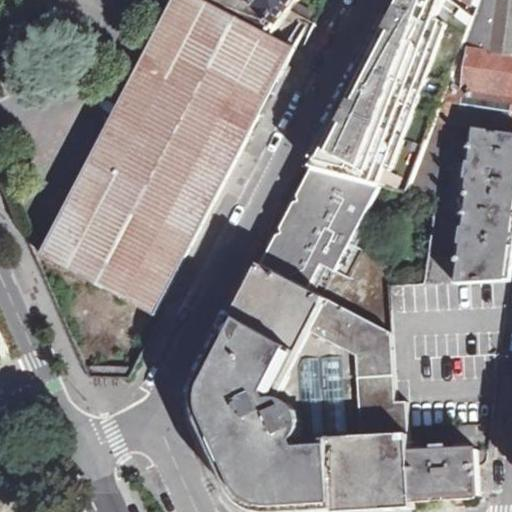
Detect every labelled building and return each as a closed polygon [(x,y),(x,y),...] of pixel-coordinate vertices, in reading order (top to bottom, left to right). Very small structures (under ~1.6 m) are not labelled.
[(296,49),(204,0),(179,0),(47,258),(157,316),(296,49)] [(204,0),(296,49),(302,52),(316,24),(293,10),(301,0),(204,0)] [(312,172),(320,173),(382,187),(411,193),(437,124),(476,19),(467,11),(454,1),(452,0),(403,0),(387,32),(360,85),(312,172)] [(476,130),(511,135),(511,0),(483,0),(476,19),(437,124),(456,127),(476,130)] [(476,19),(483,0),(452,0),(454,1),(454,0),(466,0),(472,4),(467,11),(476,19)] [(0,100),(9,98),(0,77),(0,100)] [(456,127),(437,124),(411,193),(439,199),(456,127)] [(462,259),(430,256),(426,283),(457,281),(457,284),(511,280),(511,279),(511,135),(476,130),(468,192),(470,192),(469,204),(461,203),(460,215),(467,216),(462,259)] [(264,266),(393,332),(391,285),(390,276),(390,270),(387,265),(382,261),(377,257),(367,251),(381,225),(367,218),(382,187),(320,173),(298,216),(300,217),(297,222),(295,221),(294,224),(295,225),(285,244),(284,243),(271,268),(265,265),(264,266)] [(373,511),(417,510),(416,499),(414,454),(412,428),(410,403),(397,403),(393,332),(264,266),(203,382),(200,391),(199,399),(199,406),(200,413),(202,421),(213,447),(215,446),(223,464),(221,465),(235,493),(242,503),(249,508),(256,511),(373,511)] [(416,499),(482,496),(479,450),(414,454),(416,499)]
